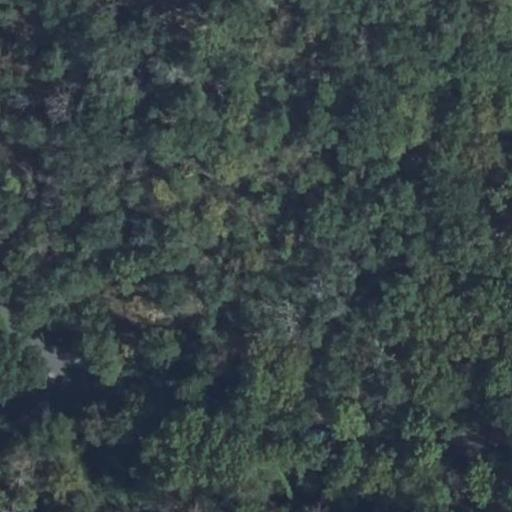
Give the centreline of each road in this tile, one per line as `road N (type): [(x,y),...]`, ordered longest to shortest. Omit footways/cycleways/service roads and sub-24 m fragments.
road 1 (unclassified): [(511,438),(129,404),(72,372),(0,300)]
road 2 (tertiary): [(0,344),(38,415),(59,511)]
